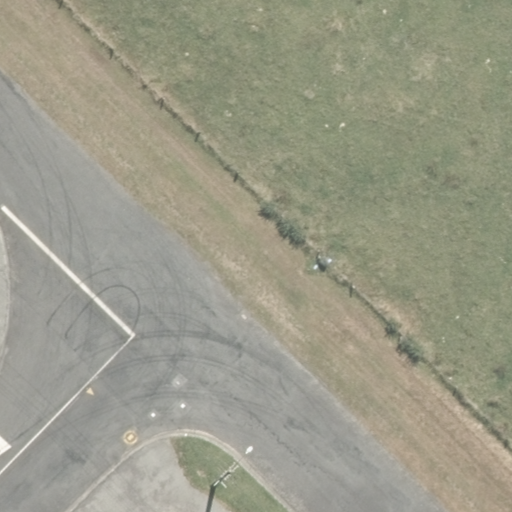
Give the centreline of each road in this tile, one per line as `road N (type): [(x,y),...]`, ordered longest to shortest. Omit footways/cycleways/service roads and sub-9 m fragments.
road 1 (residential): [(171,300),(385,511)]
road 2 (residential): [(0,480),(171,300)]
road 3 (residential): [(0,128),(171,300)]
